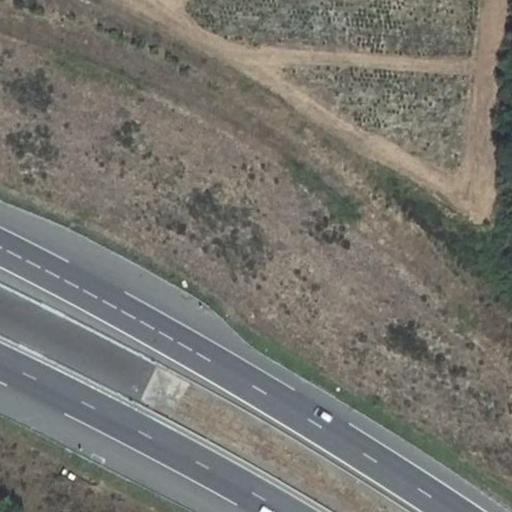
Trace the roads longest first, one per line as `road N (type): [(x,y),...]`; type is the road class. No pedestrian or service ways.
road 1 (motorway): [(450,511),(121,310),(0,249)]
road 2 (motorway): [(0,359),(286,511)]
